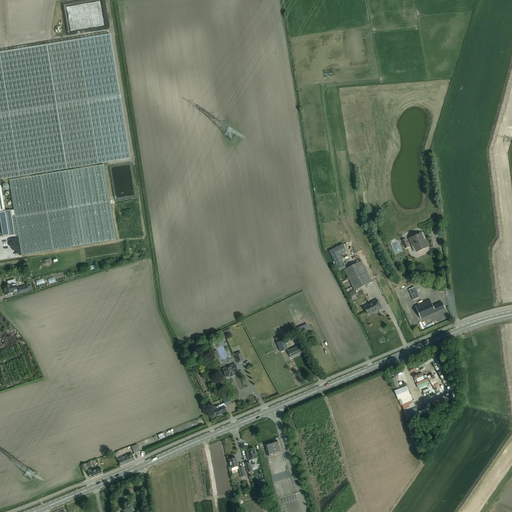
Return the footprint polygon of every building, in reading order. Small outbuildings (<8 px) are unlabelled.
[(5,52),(0,52),(0,208),(4,208),(0,181),(0,179),(99,164),(98,160),(78,40),(5,52)] [(4,208),(0,208),(0,220),(3,237),(18,235),(21,255),(26,255),(116,240),(104,165),(14,179),(9,180),(14,210),(11,210),(10,207),(4,208)] [(421,233),(419,234),(409,239),(412,246),(413,245),(416,252),(428,247),(425,240),(424,240),(421,233)] [(361,261),(344,270),(354,291),(372,282),(361,261)] [(346,268),(343,263),(337,266),(339,271),(346,268)] [(17,292),(15,284),(14,280),(12,280),(7,282),(8,286),(5,287),(6,289),(4,290),(5,293),(6,293),(7,294),(8,294),(8,295),(9,294),(17,292)] [(27,285),(18,288),(20,294),(29,292),(27,285)] [(414,287),(408,290),(413,300),(420,297),(417,290),(416,290),(414,287)] [(371,303),(371,304),(364,307),(368,315),(371,313),(372,314),(382,309),(377,299),(371,303)] [(415,306),(420,319),(445,308),(442,303),(432,307),(430,300),(415,306)] [(230,328),(220,332),(222,337),(232,333),(230,328)] [(221,338),(210,341),(212,346),(217,345),(218,350),(224,348),(221,338)] [(284,340),(281,341),(277,343),(276,343),(280,352),(288,349),(284,340)] [(297,355),(298,355),(302,353),(299,346),(288,351),(291,358),(295,356),(297,355)] [(222,349),(216,351),(220,362),(226,360),(222,349)] [(240,352),(234,354),(238,364),(244,361),(240,352)] [(238,372),(235,364),(222,369),(225,378),(230,376),(230,377),(235,375),(235,374),(238,372)] [(424,380),(423,378),(421,373),(414,376),(415,377),(413,378),(415,381),(416,381),(417,383),(424,380)] [(389,382),(393,391),(398,389),(394,380),(389,382)] [(401,399),(406,411),(415,408),(413,400),(412,398),(407,386),(394,391),(398,400),(401,399)] [(231,404),(229,398),(223,400),(225,406),(231,404)] [(227,412),(224,406),(219,409),(218,406),(212,408),(213,411),(215,416),(227,412)] [(406,411),(403,412),(407,420),(419,416),(418,414),(415,408),(406,411)] [(277,441),(265,445),(268,456),(281,453),(277,441)] [(140,451),(137,445),(131,447),(134,454),(140,451)] [(254,448),(247,451),(248,456),(247,456),(250,466),(256,464),(254,459),(257,458),(254,448)] [(134,460),(132,456),(131,453),(128,455),(127,453),(126,454),(127,455),(124,456),(125,457),(124,457),(124,459),(119,461),(121,466),(134,460)] [(270,458),(271,461),(268,461),(270,466),(281,463),(279,455),(270,458)] [(238,466),(237,463),(236,458),(229,460),(231,468),(238,466)] [(89,462),(81,465),(84,471),(88,470),(87,468),(91,466),(89,462)] [(101,471),(101,469),(100,469),(92,472),(91,469),(88,470),(91,478),(103,473),(102,471),(102,470),(101,471)] [(267,503),(261,506),(264,510),(266,509),(267,511),(268,511),(271,511),(267,503)]
